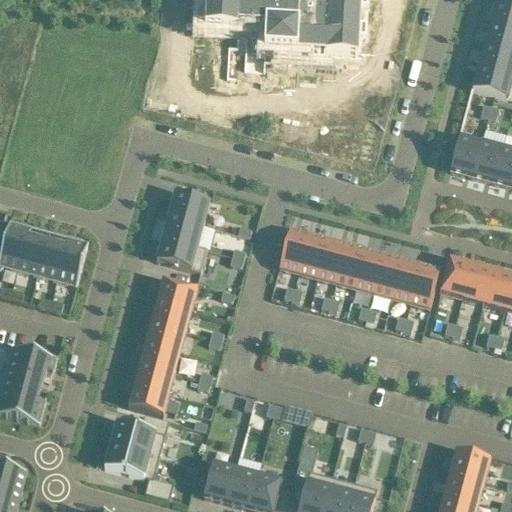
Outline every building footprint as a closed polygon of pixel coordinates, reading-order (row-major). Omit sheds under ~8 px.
[(206,0),(205,33),(238,35),(238,32),(265,33),(264,54),(358,59),(361,0),(206,0)] [(511,14),(511,0),(497,0),(495,10),(511,14)] [(511,36),(511,14),(495,10),(490,31),(511,36)] [(511,59),(511,36),(490,31),(484,52),(511,59)] [(511,81),(511,59),(484,52),(478,73),(511,81)] [(507,104),(511,85),(511,81),(478,73),(473,94),(472,94),(472,95),(473,95),(507,104)] [(28,87),(11,147),(46,156),(60,102),(43,97),(45,91),(28,87)] [(0,100),(0,148),(4,150),(16,105),(0,100)] [(488,123),(492,111),(484,109),(481,121),(488,123)] [(496,125),(499,113),(492,111),(488,123),(496,125)] [(473,182),(482,147),(461,141),(460,141),(459,142),(460,142),(451,175),(450,176),(451,176),(452,176),(473,182)] [(493,187),(503,153),(482,147),(473,182),(493,187)] [(511,192),(511,155),(503,153),(493,187),(511,192)] [(210,207),(175,198),(169,221),(204,230),(210,207)] [(198,251),(204,230),(169,221),(163,243),(207,254),(207,253),(198,251)] [(30,231),(10,226),(0,263),(0,270),(18,276),(20,268),(28,239),(30,231)] [(238,239),(250,242),(252,235),(240,232),(238,239)] [(299,279),(310,238),(291,233),(280,273),(299,279)] [(318,284),(329,243),(310,238),(299,279),(318,284)] [(37,281),(47,244),(28,239),(20,268),(18,276),(37,281)] [(89,247),(69,242),(67,249),(57,286),(77,292),(89,247)] [(201,278),(207,254),(163,243),(157,266),(201,278)] [(336,289),(347,248),(329,243),(318,284),(336,289)] [(47,244),(37,281),(57,286),(67,249),(47,244)] [(355,294),(366,253),(347,248),(336,289),(355,294)] [(373,299),(384,258),(366,253),(355,294),(373,299)] [(234,254),(232,261),(244,264),(246,257),(234,254)] [(392,304),(403,263),(384,258),(373,299),(392,304)] [(242,272),(244,264),(232,261),(230,269),(242,272)] [(411,309),(421,268),(403,263),(392,304),(411,309)] [(462,304),(472,269),(450,263),(440,298),(462,304)] [(437,272),(421,268),(411,309),(430,314),(441,273),(437,272)] [(483,309),(492,275),(472,269),(462,304),(483,309)] [(504,315),(511,285),(511,279),(492,275),(483,309),(504,315)] [(197,294),(163,284),(157,306),(192,316),(197,294)] [(1,291),(0,295),(0,300),(10,303),(13,294),(1,291)] [(292,305),(295,294),(287,292),(284,303),(292,305)] [(13,294),(10,303),(22,306),(24,298),(13,294)] [(303,296),(295,294),(292,305),(300,307),(303,296)] [(223,296),(221,304),(233,307),(235,299),(223,296)] [(40,302),(38,311),(50,314),(52,305),(40,302)] [(329,315),(332,304),(325,302),(321,313),(329,315)] [(340,306),(332,304),(329,315),(337,317),(340,306)] [(52,305),(50,314),(61,317),(64,308),(52,305)] [(186,336),(192,316),(157,306),(151,327),(186,336)] [(366,325),(369,314),(362,312),(359,323),(366,325)] [(377,316),(369,314),(366,325),(374,327),(377,316)] [(403,335),(406,324),(399,322),(396,333),(403,335)] [(414,326),(406,324),(403,335),(411,337),(414,326)] [(180,357),(186,336),(151,327),(146,348),(180,357)] [(452,341),(456,329),(448,327),(445,339),(452,341)] [(463,331),(456,329),(452,341),(460,343),(463,331)] [(213,335),(211,343),(222,346),(224,338),(213,335)] [(494,352),(497,340),(490,338),(486,350),(494,352)] [(505,342),(497,340),(494,352),(502,354),(505,342)] [(220,354),(222,346),(211,343),(209,351),(220,354)] [(175,378),(180,357),(146,348),(140,369),(175,378)] [(13,352),(6,375),(43,384),(47,373),(54,375),(57,364),(13,352)] [(169,399),(175,378),(140,369),(135,390),(169,399)] [(1,394),(38,404),(43,384),(6,375),(1,394)] [(202,377),(199,385),(211,388),(213,380),(202,377)] [(209,396),(211,388),(199,385),(197,392),(209,396)] [(164,421),(169,399),(135,390),(129,411),(164,421)] [(1,394),(0,398),(0,418),(39,429),(46,406),(38,404),(1,394)] [(252,416),(255,404),(247,402),(244,414),(252,416)] [(274,422),(277,410),(269,408),(266,420),(274,422)] [(282,424),(285,412),(277,410),(274,422),(282,424)] [(160,463),(169,427),(145,420),(142,433),(117,427),(111,450),(160,463)] [(208,429),(196,426),(194,433),(205,436),(208,429)] [(344,441),(347,429),(339,427),(336,439),(344,441)] [(366,447),(369,435),(361,433),(358,444),(366,447)] [(374,449),(377,437),(369,435),(366,447),(374,449)] [(155,479),(160,463),(111,450),(105,473),(149,484),(145,499),(169,505),(174,490),(159,486),(161,480),(155,479)] [(304,450),(293,491),(305,494),(300,511),(324,511),(333,483),(312,477),(318,454),(304,450)] [(484,486),(490,465),(456,455),(450,477),(484,486)] [(227,508),(237,473),(214,467),(204,502),(227,508)] [(0,493),(21,499),(27,477),(0,469),(0,493)] [(242,511),(249,511),(259,479),(237,473),(227,508),(242,511)] [(479,507),(484,486),(450,477),(444,498),(479,507)] [(274,511),(282,485),(259,479),(249,511),(274,511)] [(348,511),(355,489),(333,483),(324,511),(348,511)] [(373,511),(378,495),(355,489),(348,511),(373,511)] [(0,511),(17,511),(21,499),(0,493),(0,511)] [(477,511),(479,507),(444,498),(440,511),(477,511)]
